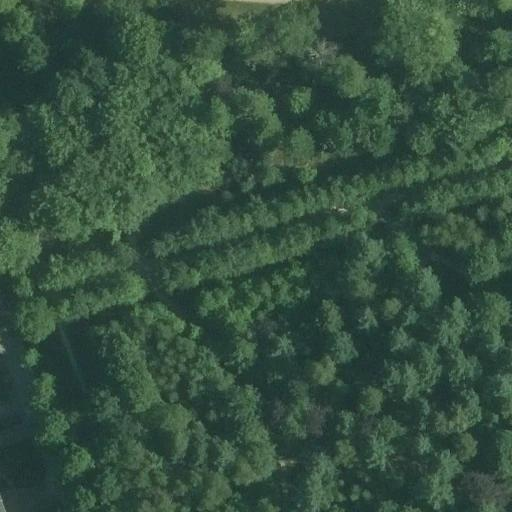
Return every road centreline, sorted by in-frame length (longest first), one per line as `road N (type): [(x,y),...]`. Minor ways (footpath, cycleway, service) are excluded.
road 1 (track): [(0,308),(511,164)]
road 2 (unclassified): [(75,511),(0,317)]
